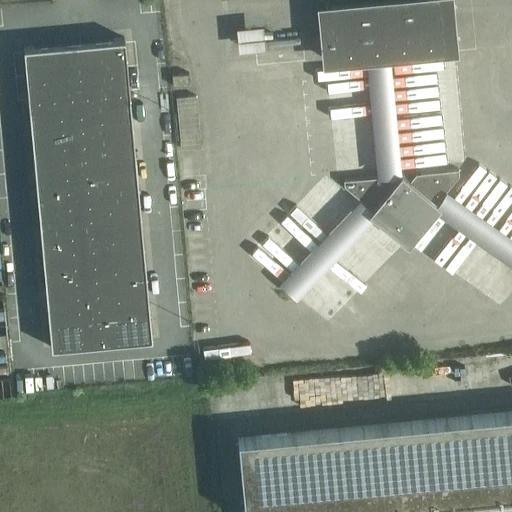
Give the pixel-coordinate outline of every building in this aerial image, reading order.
[(325,34),(320,35),(321,45),(334,44),(336,64),(445,54),(439,0),(356,0),(330,3),(332,27),(325,27),(325,34)] [(124,37),(23,47),(51,347),(152,338),(124,37)] [(172,74),(173,85),(190,83),(189,72),(172,74)] [(383,180),(343,181),(344,188),(370,215),(367,218),(398,244),(412,242),(438,210),(434,207),(456,180),(455,173),(416,175),(407,185),(400,179),(391,189),(383,180)] [(511,511),(511,411),(237,438),(244,511),(511,511)]
